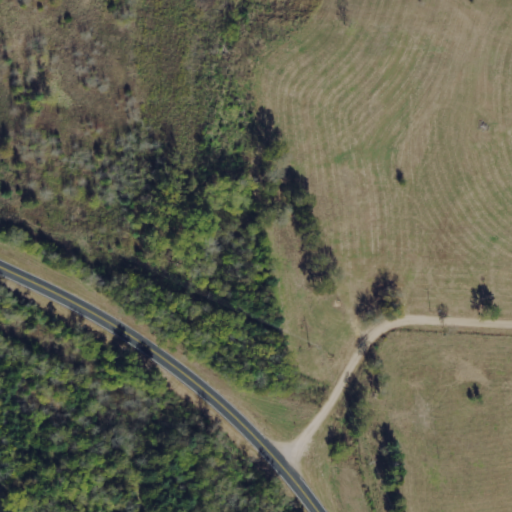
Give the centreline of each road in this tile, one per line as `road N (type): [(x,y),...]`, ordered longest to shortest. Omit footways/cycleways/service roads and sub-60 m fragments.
road 1 (tertiary): [(321,511),(179,366),(129,328),(0,264)]
road 2 (residential): [(511,326),(389,326),(282,464)]
